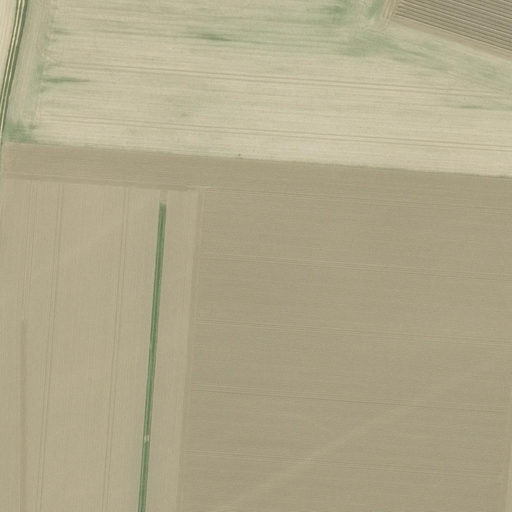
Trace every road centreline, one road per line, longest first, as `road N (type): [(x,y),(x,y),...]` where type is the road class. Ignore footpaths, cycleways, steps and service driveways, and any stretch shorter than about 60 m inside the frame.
road 1 (track): [(142,511),(165,161)]
road 2 (track): [(0,134),(18,0)]
